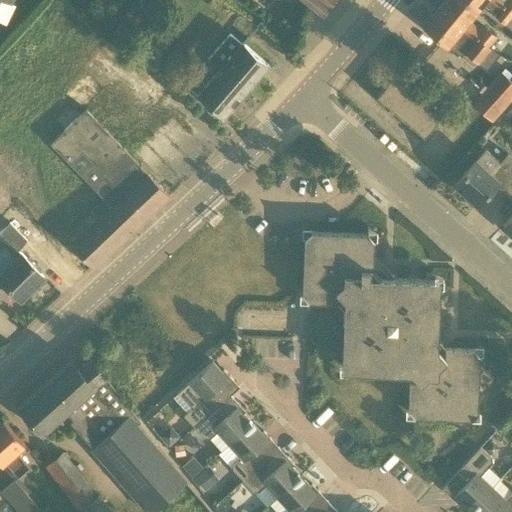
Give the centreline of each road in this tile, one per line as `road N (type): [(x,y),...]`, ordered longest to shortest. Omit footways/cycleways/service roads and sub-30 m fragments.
road 1 (tertiary): [(0,382),(303,96)]
road 2 (residential): [(511,287),(303,96)]
road 3 (residential): [(414,511),(388,486),(348,473),(290,413)]
road 4 (tertiary): [(303,96),(387,0)]
